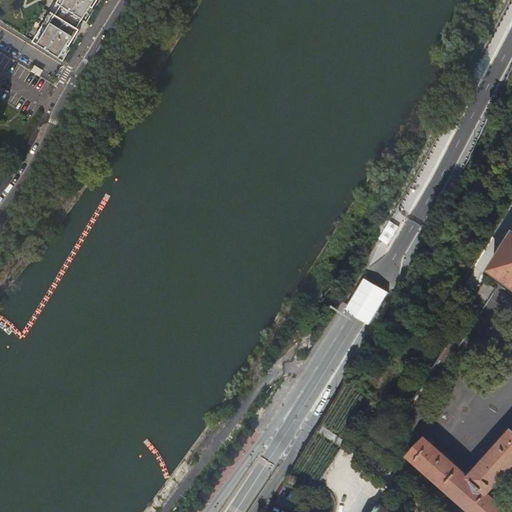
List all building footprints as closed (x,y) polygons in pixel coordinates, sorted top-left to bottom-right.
[(56,0),(56,1),(83,18),(90,5),(93,6),(96,0),(56,0)] [(32,40),(58,56),(66,43),(69,44),(74,35),(71,33),(75,26),(51,10),(32,40)] [(34,65),(31,70),(40,75),(43,70),(34,65)] [(511,241),(493,273),(511,286),(511,241)] [(493,290),(485,285),(480,294),(488,299),(493,290)] [(471,511),(510,511),(491,495),(511,471),(511,433),(472,478),(427,439),(410,458),(471,511)] [(307,499),(293,490),(289,497),(303,506),(307,499)]
